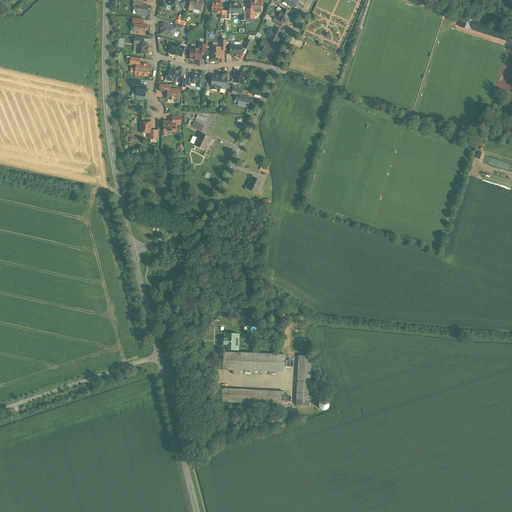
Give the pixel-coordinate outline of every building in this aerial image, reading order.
[(182,0),(169,0),(169,3),(174,4),(172,10),(177,11),(178,7),(180,8),(182,0)] [(191,0),(192,1),(190,7),(201,10),(203,1),(200,0),(191,0)] [(261,1),(252,1),(251,9),(251,12),(254,12),(256,12),(257,13),(260,13),(260,12),(261,12),(262,11),(262,7),(261,6),(261,1)] [(222,4),(213,3),(212,12),(219,13),(221,13),(221,10),(222,4)] [(237,3),(235,3),(234,4),(230,4),(230,14),(233,14),(238,14),(241,14),(242,12),(242,4),(237,4),(237,3)] [(148,6),(139,5),(137,14),(147,15),(148,6)] [(251,9),(246,9),(246,12),(246,18),(249,18),(254,18),(254,12),(251,12),(251,9)] [(291,13),(282,9),(278,19),(283,22),(286,23),(288,20),(289,19),(290,17),(290,16),(291,13)] [(510,31),(474,20),(474,19),(462,15),(459,26),(470,30),(470,29),(507,41),(510,31)] [(278,19),(275,18),(273,23),(275,24),(281,26),(283,22),(278,19)] [(142,24),(136,23),(134,33),(145,35),(146,24),(142,24)] [(174,27),(169,25),(169,24),(164,23),(163,24),(161,29),(162,29),(161,33),(166,35),(165,35),(168,36),(173,37),(175,30),(176,28),(174,27)] [(184,26),(175,23),(174,27),(176,28),(175,30),(182,32),(184,26)] [(280,30),(275,28),(274,28),(273,31),(271,30),(269,36),(270,36),(269,39),(278,43),(283,32),(280,30)] [(253,42),(247,40),(243,48),(249,50),(253,42)] [(271,43),(263,40),(260,46),(264,48),(265,46),(268,48),(271,43)] [(143,43),(139,43),(138,45),(137,53),(146,54),(147,51),(148,47),(147,47),(148,44),(143,43)] [(184,47),(172,43),(169,52),(178,55),(182,56),(183,50),(184,47)] [(242,46),(231,45),(230,55),(242,55),(242,46)] [(268,48),(265,46),(264,48),(261,55),(270,59),(274,50),(268,48)] [(221,48),(212,47),(211,58),(221,58),(221,50),(221,48)] [(199,49),(191,49),(190,58),(194,59),(193,59),(197,59),(201,59),(201,52),(201,49),(199,49)] [(140,58),(131,57),(130,65),(137,66),(137,63),(140,64),(140,58)] [(140,64),(137,63),(137,66),(136,74),(148,75),(149,65),(140,64)] [(181,72),(170,70),(168,80),(179,82),(180,82),(180,79),(181,72)] [(245,74),(236,72),(234,82),(243,84),(245,74)] [(204,76),(192,74),(192,77),(191,82),(198,83),(197,86),(202,87),(204,76)] [(218,74),(218,76),(213,75),(211,84),(211,89),(212,89),(217,90),(217,88),(221,88),(225,89),(226,88),(227,81),(227,79),(226,79),(227,75),(223,74),(222,75),(218,74)] [(187,80),(180,79),(180,82),(179,82),(179,87),(181,87),(186,88),(186,85),(187,80)] [(170,85),(161,84),(160,91),(168,92),(169,88),(169,89),(170,85)] [(140,85),(137,85),(137,87),(136,95),(145,96),(146,86),(140,85)] [(169,89),(169,88),(168,92),(167,98),(178,100),(180,90),(169,89)] [(241,96),(240,96),(238,104),(248,107),(250,98),(241,96)] [(200,121),(196,119),(192,127),(201,131),(207,119),(202,117),(200,121)] [(173,122),(164,122),(164,131),(176,131),(176,124),(176,122),(173,122)] [(151,123),(140,123),(140,132),(142,132),(144,134),(145,134),(147,132),(150,132),(151,132),(151,131),(151,123)] [(211,138),(200,133),(198,139),(195,145),(206,150),(208,145),(207,145),(210,139),(211,139),(211,138)] [(266,166),(262,164),(260,169),(267,173),(269,169),(265,167),(266,166)] [(262,181),(253,177),(247,188),(257,193),(262,181)] [(239,334),(224,333),(224,338),(224,344),(224,349),(238,350),(239,334)] [(299,333),(296,333),(294,334),(292,336),(290,338),(289,340),(289,342),(289,345),(289,347),(291,349),(292,351),(294,353),(297,353),(299,354),(302,353),(304,352),(306,351),(308,349),(309,347),(309,344),(309,342),(308,339),(307,337),(306,335),(303,334),(301,333),(299,333)] [(286,355),(224,352),(223,369),(285,372),(286,355)] [(311,356),(299,355),(296,405),(309,405),(311,356)] [(284,391),(222,388),(221,401),(283,404),(284,391)]
